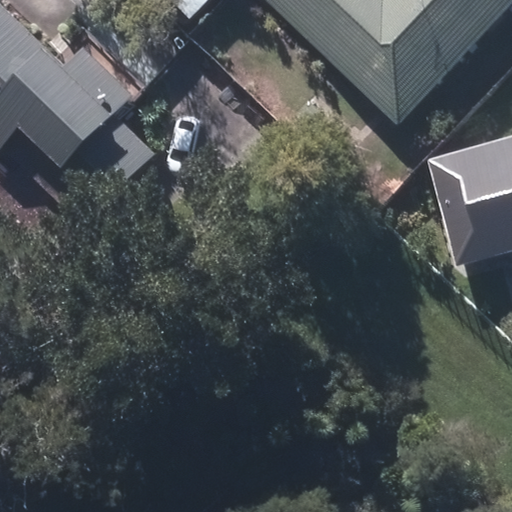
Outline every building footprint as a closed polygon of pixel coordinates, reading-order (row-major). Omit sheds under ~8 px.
[(171,0),(198,26),(221,1),(219,0),(171,0)] [(511,0),(271,0),(411,134),(511,27),(511,0)] [(0,143),(100,237),(170,163),(128,124),(146,105),(96,58),(78,77),(0,4),(0,143)] [(298,116),(332,148),(346,135),(312,103),(298,116)] [(404,155),(417,167),(430,152),(417,140),(404,155)] [(511,149),(438,169),(466,276),(511,263),(511,149)] [(400,201),(417,215),(434,195),(417,181),(400,201)] [(472,296),(495,317),(511,297),(511,291),(493,275),(472,296)]
